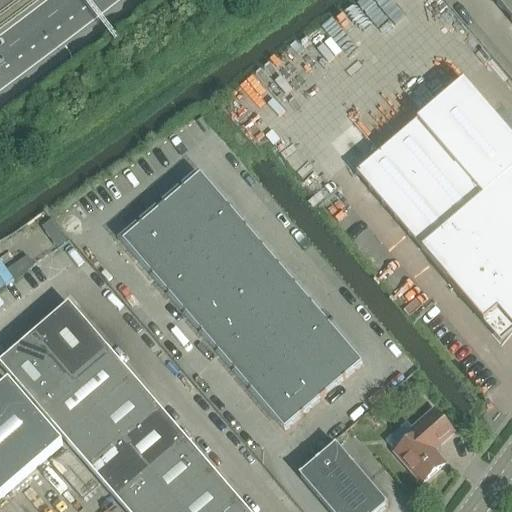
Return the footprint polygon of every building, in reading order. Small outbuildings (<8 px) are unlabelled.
[(511,0),(491,0),(511,24),(511,0)] [(511,140),(464,85),(357,177),(422,254),(423,254),(449,284),(448,284),(461,300),(462,300),(501,345),(511,331),(511,140)] [(362,367),(313,309),(201,178),(123,245),(285,434),(362,367)] [(245,511),(188,445),(69,308),(0,367),(0,368),(124,511),(245,511)] [(0,511),(0,501),(63,448),(9,386),(0,393),(0,511)] [(436,457),(437,449),(453,435),(435,413),(392,451),(422,486),(445,466),(436,457)] [(383,511),(388,508),(352,466),(336,448),(299,479),(327,511),(383,511)]
